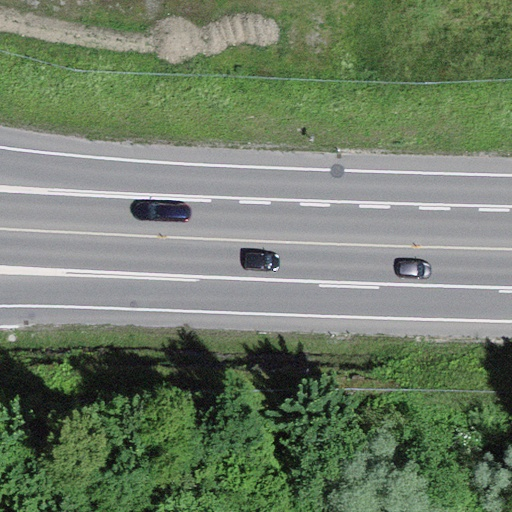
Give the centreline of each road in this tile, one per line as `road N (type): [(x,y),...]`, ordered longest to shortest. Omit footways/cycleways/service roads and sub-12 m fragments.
road 1 (trunk): [(511,249),(180,240)]
road 2 (trunk): [(180,240),(0,179)]
road 3 (trunk): [(0,270),(180,240)]
road 4 (trunk): [(180,240),(0,234)]
